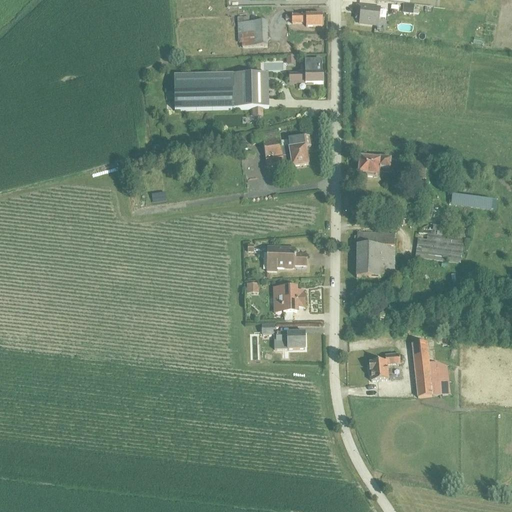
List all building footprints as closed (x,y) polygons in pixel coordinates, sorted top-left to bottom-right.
[(403,7),(402,15),(418,16),(419,12),(414,11),(414,8),(403,7)] [(357,8),(356,19),(359,19),(359,25),(378,27),(380,10),(357,8)] [(286,17),(286,22),(292,22),(292,26),(306,26),(306,28),(322,28),(322,16),(286,17)] [(249,19),(237,19),(238,44),(241,44),(242,49),(268,49),(267,24),(249,25),(249,19)] [(295,57),(286,58),(286,66),(296,66),(295,57)] [(305,75),(289,76),(289,84),(305,84),(305,85),(323,85),(323,75),(322,75),(321,63),(305,63),(305,75)] [(234,76),(174,78),(175,112),(252,111),(252,119),(263,118),(263,110),(268,110),(268,76),(234,77),(234,76)] [(255,136),(252,137),(253,146),(263,144),(266,167),(290,161),(291,169),(308,166),(306,148),(311,148),(311,147),(309,138),(310,138),(280,142),(278,131),(255,135),(255,136)] [(360,160),(359,175),(366,176),(365,179),(375,180),(375,178),(379,179),(380,170),(390,171),(393,171),(394,161),(379,159),(379,162),(360,160)] [(414,162),(412,179),(429,181),(430,164),(414,162)] [(165,194),(152,197),(153,204),(166,202),(165,194)] [(445,196),(445,200),(451,201),(451,206),(491,211),(492,200),(452,194),(452,196),(445,196)] [(424,235),(464,240),(465,231),(433,227),(432,231),(431,231),(431,232),(424,231),(424,235)] [(464,240),(424,235),(419,234),(415,258),(461,264),(464,240)] [(357,238),(357,252),(356,279),(395,280),(395,248),(394,248),(396,236),(357,235),(357,238)] [(267,249),(267,274),(276,275),(277,271),(285,271),(285,272),(292,272),(292,271),(295,271),(295,268),(307,268),(307,257),(295,256),(295,249),(267,249)] [(247,290),(246,290),(246,294),(247,294),(247,296),(259,295),(258,285),(247,286),(247,290)] [(284,315),(293,315),(297,314),(297,311),(305,311),(305,297),(297,298),(296,289),(273,290),(273,315),(284,315)] [(377,312),(375,322),(384,323),(386,313),(377,312)] [(293,315),(284,315),(284,323),(293,323),(293,315)] [(275,327),(262,327),(262,337),(274,337),(275,327)] [(276,342),(274,342),(275,352),(305,351),(305,335),(276,335),(276,342)] [(433,398),(429,366),(427,344),(412,346),(418,400),(433,398)] [(370,365),(369,365),(369,373),(370,373),(371,383),(389,381),(388,367),(400,366),(400,356),(385,357),(386,363),(370,365)] [(429,366),(433,398),(450,396),(449,377),(448,376),(448,368),(437,365),(429,366)]
